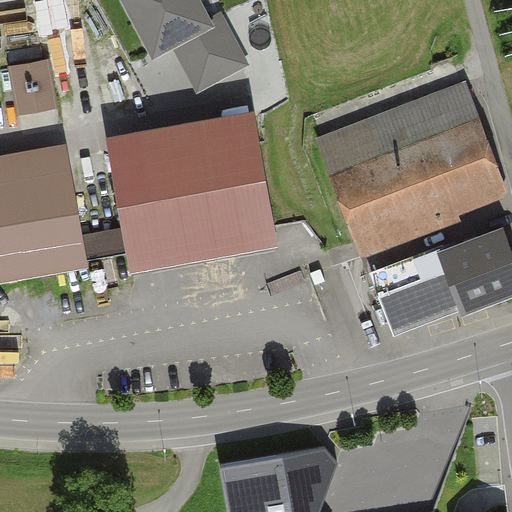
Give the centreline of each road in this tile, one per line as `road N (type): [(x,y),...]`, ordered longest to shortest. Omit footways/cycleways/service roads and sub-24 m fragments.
road 1 (secondary): [(0,419),(193,418),(356,389),(502,346)]
road 2 (track): [(473,0),(511,161)]
